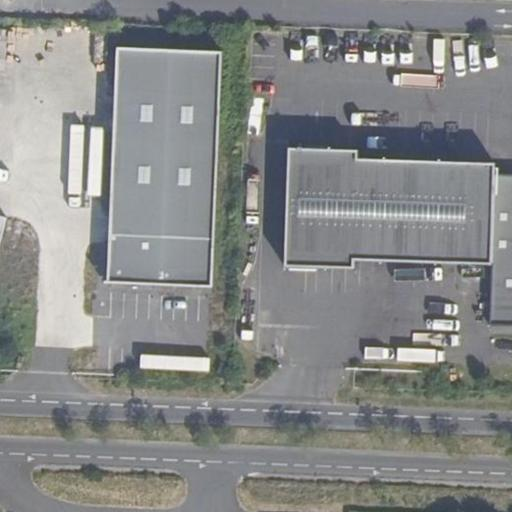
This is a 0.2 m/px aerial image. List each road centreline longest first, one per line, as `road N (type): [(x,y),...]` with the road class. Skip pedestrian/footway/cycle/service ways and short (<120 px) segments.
road 1 (unclassified): [(0,444),(511,467)]
road 2 (unclassified): [(511,429),(0,407)]
road 3 (unknown): [(293,420),(300,331),(311,298),(462,303)]
road 4 (unknown): [(55,312),(55,199),(0,170)]
road 5 (unknown): [(55,312),(209,325)]
